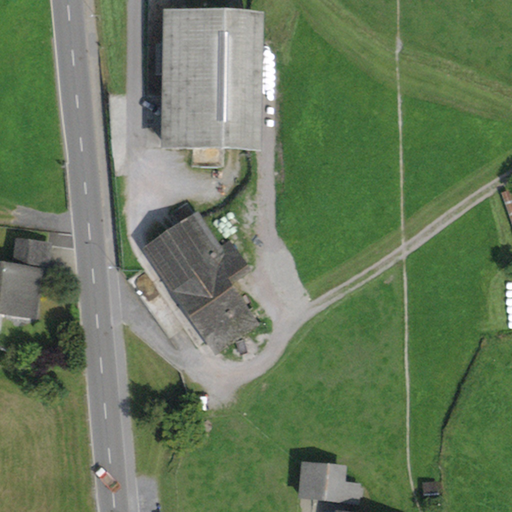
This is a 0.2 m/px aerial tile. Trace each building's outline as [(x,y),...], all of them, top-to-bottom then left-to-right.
[(168,148),(247,150),(249,21),(169,20),(168,148)] [(229,245),(220,251),(198,219),(150,251),(218,352),(256,325),(227,282),(246,270),(229,245)] [(0,312),(32,316),(37,276),(44,277),(47,248),(18,244),(15,274),(0,271),(0,312)] [(361,498),(363,490),(339,488),(341,469),(304,465),(301,498),(356,503),(356,497),(361,498)] [(424,485),(426,504),(438,503),(437,484),(424,485)]
